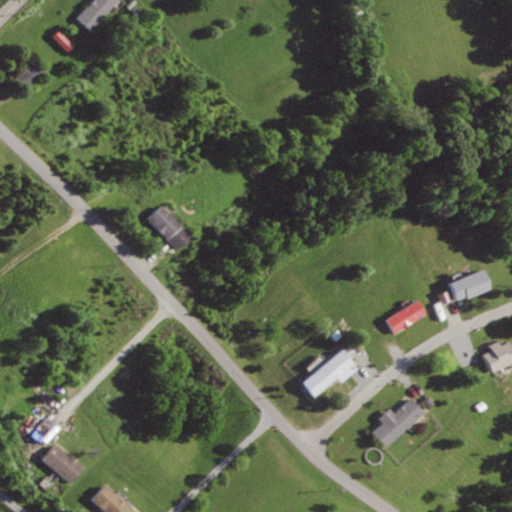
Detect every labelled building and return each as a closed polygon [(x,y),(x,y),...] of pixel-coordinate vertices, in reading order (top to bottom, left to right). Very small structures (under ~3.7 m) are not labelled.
[(91,0),(77,17),(93,30),(117,0),(91,0)] [(68,45),(53,31),(47,37),(62,52),(68,45)] [(23,93),(48,72),(34,57),(10,78),(23,93)] [(255,164),(248,172),(254,177),(261,169),(255,164)] [(175,249),(145,218),(158,205),(188,236),(175,249)] [(450,299),(442,281),(476,267),(484,286),(478,289),(479,291),(463,298),(461,295),(450,299)] [(391,332),(419,313),(410,300),(382,319),(391,332)] [(487,349),(479,353),(489,370),(511,358),(511,353),(504,340),(497,344),(495,339),(485,344),(487,349)] [(302,380),(339,348),(352,363),(314,395),(302,380)] [(383,423),(373,431),(385,446),(424,413),(411,397),(394,411),(391,407),(379,417),(383,423)] [(67,484),(39,458),(53,444),(80,469),(67,484)] [(102,511),(88,500),(100,486),(131,511),(102,511)]
